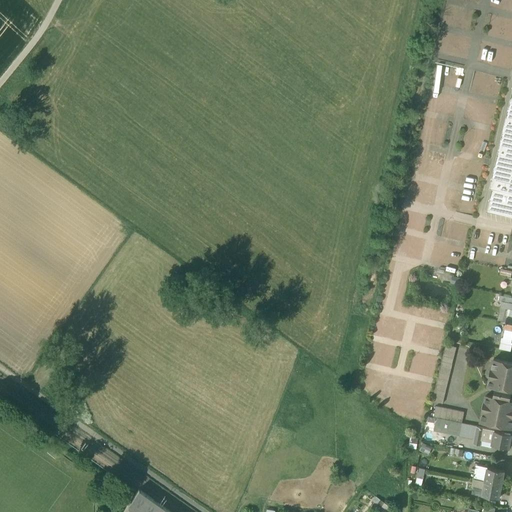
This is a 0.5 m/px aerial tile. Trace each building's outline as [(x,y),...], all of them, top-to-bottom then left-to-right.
[(511,102),(487,211),(511,216),(511,102)] [(511,298),(506,297),(505,302),(502,302),(500,308),(507,309),(508,308),(509,303),(511,303),(511,298)] [(446,344),(432,400),(444,403),(457,347),(446,344)] [(494,397),(486,395),(485,401),(487,402),(485,410),(483,410),(481,420),(511,426),(511,415),(511,416),(511,415),(511,400),(510,400),(511,389),(511,362),(494,359),(492,369),(494,369),(492,377),(490,377),(488,384),(497,386),(494,397)] [(464,413),(436,407),(434,417),(437,417),(462,423),(464,413)] [(433,431),(437,417),(434,417),(429,416),(425,429),(426,429),(433,431)] [(462,423),(437,417),(433,431),(437,432),(459,437),(462,423)] [(477,427),(462,423),(459,437),(474,440),(477,427)] [(484,428),(477,427),(474,440),(473,443),(480,445),(481,442),(484,428)] [(494,430),(484,428),(481,442),(491,444),(494,430)] [(437,432),(433,431),(426,429),(423,442),(434,445),(437,432)] [(511,434),(494,430),(491,444),(509,448),(511,434)] [(418,438),(410,437),(408,448),(416,449),(418,438)] [(428,455),(431,447),(422,443),(419,451),(428,455)] [(504,459),(493,457),(492,463),(503,466),(504,459)] [(505,470),(488,467),(485,481),(502,485),(505,470)] [(502,485),(485,481),(483,489),(473,487),(472,493),(499,498),(502,485)] [(169,511),(138,490),(122,511),(169,511)] [(418,500),(420,493),(412,491),(410,498),(418,500)]
